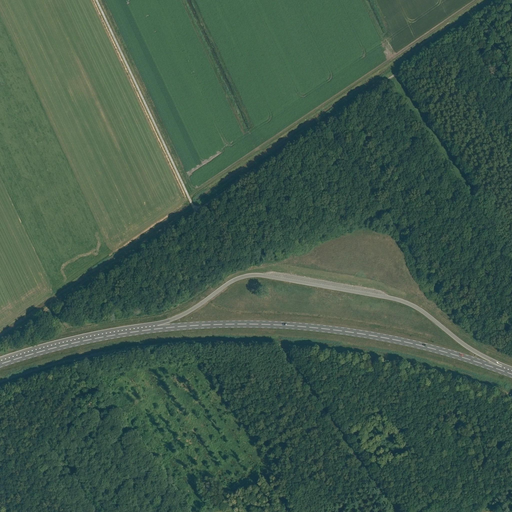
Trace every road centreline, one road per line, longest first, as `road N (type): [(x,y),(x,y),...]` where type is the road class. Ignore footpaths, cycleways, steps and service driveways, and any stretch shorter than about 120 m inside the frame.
road 1 (primary): [(511,374),(411,343),(306,327),(139,331)]
road 2 (primary): [(0,364),(139,331)]
road 3 (track): [(394,74),(496,0)]
